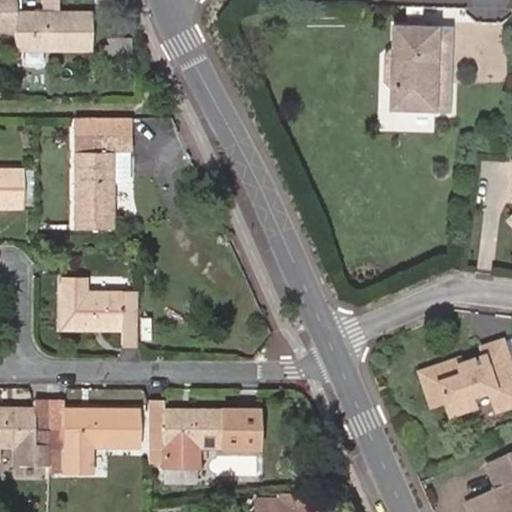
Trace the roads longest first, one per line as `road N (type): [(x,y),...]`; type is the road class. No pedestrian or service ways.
road 1 (tertiary): [(330,344),(166,0)]
road 2 (residential): [(340,367),(26,365)]
road 3 (residential): [(330,344),(456,291),(511,298)]
road 4 (tertiary): [(404,511),(340,367)]
road 5 (residential): [(26,365),(25,272),(0,261)]
